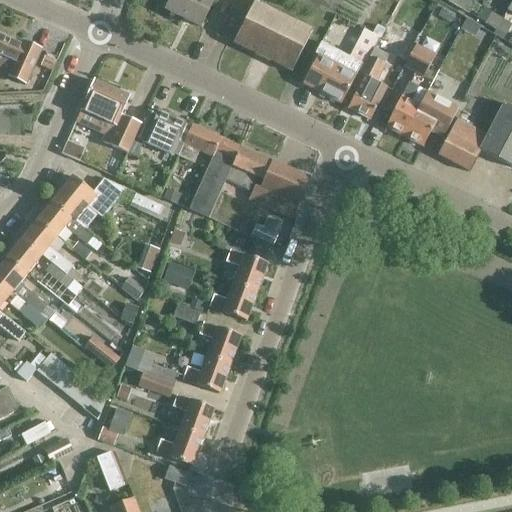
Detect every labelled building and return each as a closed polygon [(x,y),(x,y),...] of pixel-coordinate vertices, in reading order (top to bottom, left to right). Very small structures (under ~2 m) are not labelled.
[(211,1),(211,0),(168,0),(163,11),(199,28),(212,1),(211,1)] [(474,4),(467,0),(462,0),(457,8),(468,14),(474,4)] [(290,73),(310,32),(252,3),(232,45),(290,73)] [(484,24),(495,30),(501,20),(490,14),(484,24)] [(511,26),(501,20),(495,30),(505,36),(511,26)] [(480,30),(466,22),(459,33),(474,41),(480,30)] [(317,57),(302,86),(340,106),(357,72),(360,73),(378,39),(363,31),(349,57),(320,42),(313,55),(317,57)] [(7,78),(24,86),(40,52),(23,44),(22,46),(0,36),(0,69),(9,74),(7,78)] [(415,46),(403,68),(408,71),(422,79),(434,56),(415,46)] [(383,66),(388,58),(374,50),(370,58),(369,58),(360,77),(364,79),(347,110),(370,121),(386,89),(375,84),(384,66),(383,66)] [(102,143),(126,154),(146,113),(145,113),(139,126),(120,117),(128,99),(93,83),(75,124),(92,132),(93,130),(105,135),(102,143)] [(384,129),(403,139),(423,101),(419,99),(416,106),(410,104),(418,89),(408,84),(401,99),(400,98),(384,129)] [(422,149),(436,121),(448,128),(458,110),(427,93),(423,101),(403,139),(422,149)] [(491,126),(486,137),(479,152),(511,168),(511,110),(502,105),(491,126)] [(172,156),(186,125),(157,112),(155,117),(146,113),(126,154),(136,158),(143,143),(172,156)] [(468,173),(479,152),(486,137),(486,138),(456,121),(438,157),(468,173)] [(207,169),(220,140),(191,127),(178,156),(207,169)] [(207,220),(224,182),(239,149),(220,140),(207,169),(188,211),(207,220)] [(60,156),(78,163),(84,150),(66,143),(60,156)] [(308,179),(239,149),(224,182),(248,192),(254,178),(263,182),(260,190),(254,187),(247,202),(290,220),(308,179)] [(72,178),(51,204),(74,224),(87,208),(103,220),(126,191),(103,181),(92,195),(72,178)] [(181,198),(167,192),(163,202),(177,208),(181,198)] [(91,237),(74,224),(51,204),(36,223),(56,239),(65,229),(85,245),(91,237)] [(42,258),(50,264),(65,276),(66,277),(72,269),(57,256),(49,249),(56,239),(36,223),(21,241),(42,258)] [(222,242),(246,252),(251,240),(228,230),(222,242)] [(21,241),(6,259),(27,276),(42,258),(21,241)] [(90,254),(76,243),(71,250),(84,261),(90,254)] [(144,249),(137,271),(151,276),(159,254),(144,249)] [(231,286),(255,294),(265,265),(228,252),(225,261),(238,266),(231,286)] [(27,276),(6,259),(0,266),(0,284),(12,294),(13,293),(16,297),(45,321),(46,322),(53,314),(32,297),(32,296),(19,285),(27,276)] [(58,285),(65,276),(50,264),(44,273),(58,285)] [(193,275),(170,267),(164,284),(187,293),(193,275)] [(144,292),(128,279),(119,289),(135,302),(144,292)] [(0,284),(0,308),(5,303),(9,306),(9,305),(38,329),(45,321),(16,297),(13,293),(12,294),(0,284)] [(244,323),(255,294),(231,286),(224,305),(211,300),(207,309),(244,323)] [(202,305),(193,302),(190,311),(199,314),(202,305)] [(138,311),(126,308),(121,323),(133,326),(138,311)] [(199,317),(177,309),(173,321),(195,328),(199,317)] [(0,314),(0,328),(1,327),(12,336),(18,329),(0,314)] [(205,357),(229,366),(239,338),(202,324),(199,333),(212,338),(205,357)] [(98,344),(90,354),(109,370),(118,360),(98,344)] [(131,348),(124,367),(144,376),(152,356),(131,348)] [(36,373),(46,381),(59,364),(49,356),(36,373)] [(218,395),(229,366),(205,357),(198,376),(184,372),(181,381),(218,395)] [(69,372),(59,364),(46,381),(55,388),(69,372)] [(55,388),(64,396),(78,379),(69,372),(55,388)] [(172,387),(143,377),(139,389),(168,399),(172,387)] [(87,386),(78,379),(64,396),(73,403),(87,386)] [(73,403),(82,411),(96,394),(87,386),(73,403)] [(0,392),(0,406),(12,401),(6,389),(0,392)] [(131,392),(120,389),(116,401),(126,404),(131,392)] [(104,400),(96,394),(82,411),(96,422),(104,400)] [(178,430),(201,439),(212,411),(175,397),(171,407),(185,412),(178,430)] [(0,421),(18,412),(12,401),(0,406),(0,421)] [(26,447),(49,435),(44,424),(20,436),(26,447)] [(116,434),(101,428),(96,441),(111,447),(116,434)] [(191,467),(201,439),(178,430),(171,449),(158,444),(155,454),(191,467)] [(49,463),(71,453),(66,442),(44,453),(49,463)] [(122,488),(109,454),(95,460),(108,494),(122,488)] [(184,488),(188,476),(168,469),(164,481),(184,488)] [(66,484),(54,489),(59,500),(70,495),(66,484)] [(136,511),(132,500),(109,509),(110,511),(136,511)]
